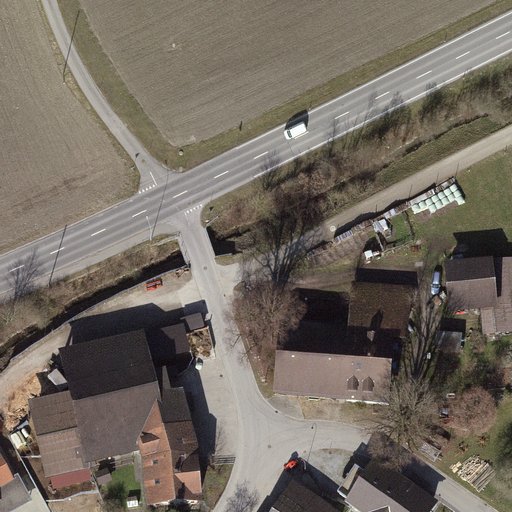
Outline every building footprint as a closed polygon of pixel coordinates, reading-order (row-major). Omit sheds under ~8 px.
[(511,261),(447,267),(452,318),(483,315),(485,337),(511,334),(511,261)] [(413,290),(353,286),(349,333),(283,328),(277,399),(391,409),(396,347),(408,348),(413,290)] [(202,318),(182,323),(185,335),(205,330),(202,318)] [(463,336),(438,334),(437,353),(462,355),(463,336)] [(146,336),(60,356),(69,396),(29,407),(47,484),(97,472),(95,468),(141,457),(148,511),(181,511),(206,510),(201,461),(190,416),(198,414),(193,395),(172,400),(164,365),(153,369),(146,336)] [(0,456),(0,491),(15,483),(0,456)] [(436,511),(440,507),(377,465),(368,478),(352,503),(348,508),(354,511),(436,511)] [(352,503),(368,478),(356,470),(339,495),(352,503)] [(108,471),(95,476),(100,489),(113,484),(108,471)] [(336,511),(296,486),(278,511),(336,511)]
